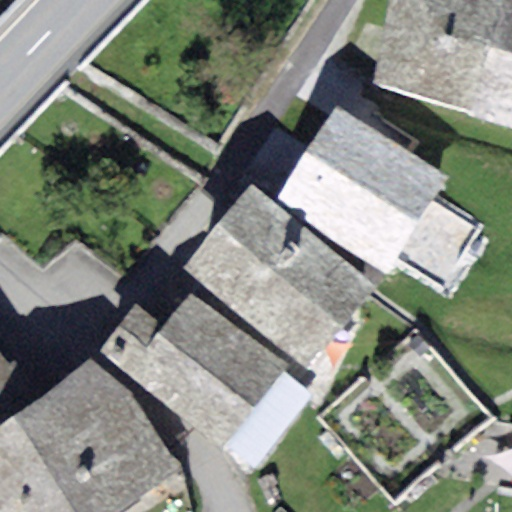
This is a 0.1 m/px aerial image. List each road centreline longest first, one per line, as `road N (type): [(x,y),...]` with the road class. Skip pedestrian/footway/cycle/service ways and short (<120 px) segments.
road 1 (residential): [(342,0),(316,46),(167,239),(68,341)]
road 2 (residential): [(222,511),(169,433),(68,341)]
